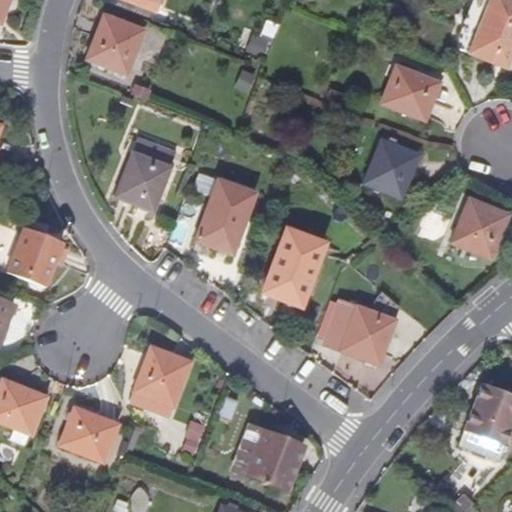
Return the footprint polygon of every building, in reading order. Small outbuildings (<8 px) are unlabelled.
[(0,0),(0,22),(8,0),(0,0)] [(511,0),(490,0),(469,52),(507,67),(511,54),(511,0)] [(84,60),(125,77),(143,32),(102,16),(84,60)] [(381,104),(425,121),(440,84),(396,67),(381,104)] [(115,197),(152,211),(175,153),(138,139),(125,170),(115,197)] [(362,184),(401,200),(419,157),(380,141),(362,184)] [(197,242),(233,256),(254,196),(218,182),(197,242)] [(451,244),(490,260),(508,216),(468,200),(451,244)] [(61,266),(67,249),(60,247),(61,244),(23,229),(6,272),(32,283),(30,289),(41,293),(53,263),(61,266)] [(262,293),(300,307),(316,263),(305,259),(310,245),(284,235),(262,293)] [(0,336),(12,305),(0,300),(0,336)] [(342,353),(379,366),(395,323),(358,310),(342,353)] [(129,401),(169,417),(189,363),(150,348),(139,375),(129,401)] [(8,439),(25,445),(29,435),(31,436),(46,398),(2,381),(0,385),(0,384),(0,423),(13,428),(8,439)] [(486,455),(498,460),(511,423),(511,397),(482,386),(459,444),(472,449),(470,453),(484,459),(486,455)] [(58,446),(102,463),(117,426),(73,409),(58,446)] [(231,471),(247,477),(264,433),(248,427),(231,471)] [(247,477),(286,492),(303,447),(264,433),(247,477)] [(451,507),(457,511),(462,511),(470,503),(460,496),(451,507)]
